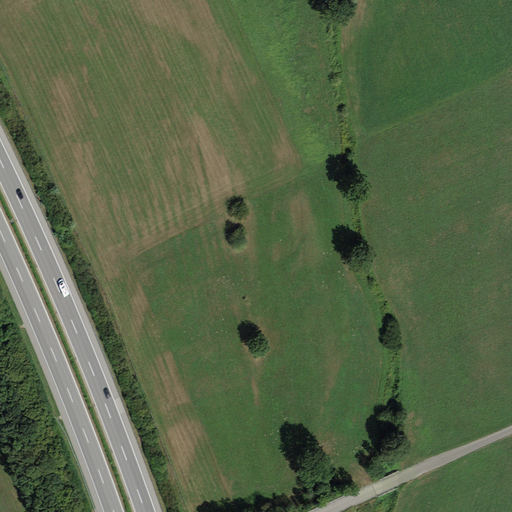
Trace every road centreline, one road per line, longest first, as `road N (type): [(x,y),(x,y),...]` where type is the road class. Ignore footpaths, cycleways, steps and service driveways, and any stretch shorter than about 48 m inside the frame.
road 1 (motorway): [(142,511),(86,357),(0,161)]
road 2 (motorway): [(0,228),(112,511)]
road 3 (track): [(329,511),(511,427)]
